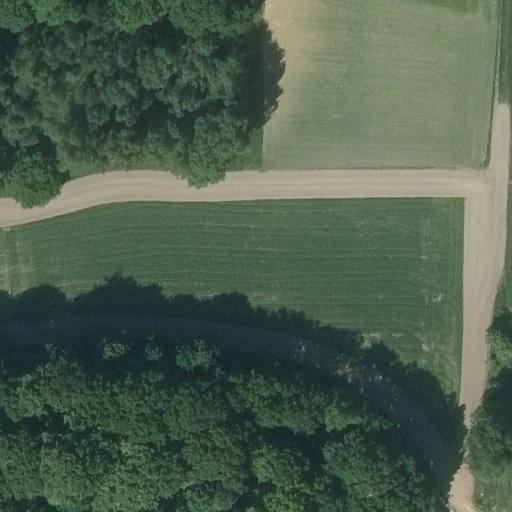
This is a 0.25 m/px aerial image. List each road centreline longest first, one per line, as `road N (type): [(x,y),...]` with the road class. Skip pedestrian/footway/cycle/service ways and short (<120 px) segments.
road 1 (track): [(0,357),(193,368),(301,391),(362,464),(369,511)]
road 2 (track): [(471,511),(415,440),(367,399),(348,390),(301,391)]
